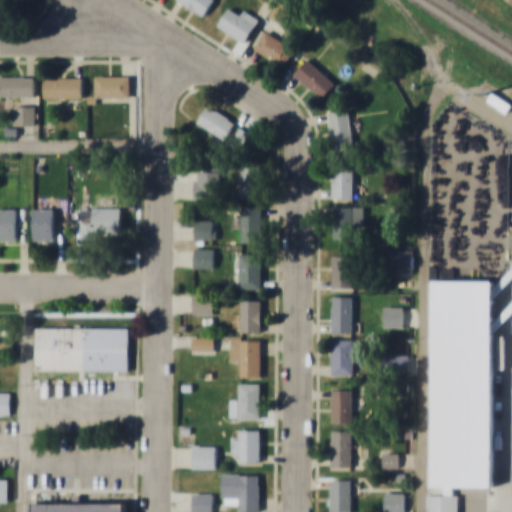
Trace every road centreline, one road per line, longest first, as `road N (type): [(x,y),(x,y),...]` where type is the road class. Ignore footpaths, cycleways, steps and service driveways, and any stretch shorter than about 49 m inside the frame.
road 1 (residential): [(295,511),(293,125),(281,109),(118,0)]
road 2 (residential): [(154,511),(158,25)]
road 3 (track): [(459,124),(447,110),(451,39),(390,0)]
road 4 (residential): [(0,39),(108,37),(158,25)]
road 5 (residential): [(157,285),(0,285)]
